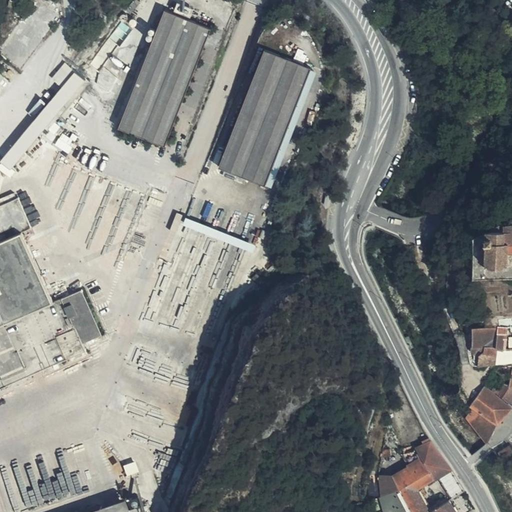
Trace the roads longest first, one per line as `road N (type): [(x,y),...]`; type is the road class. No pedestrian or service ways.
road 1 (tertiary): [(352,203),(348,257),(461,467)]
road 2 (tertiary): [(347,0),(378,48),(387,86),(382,131),(352,203)]
road 3 (residential): [(511,160),(426,227),(352,203)]
